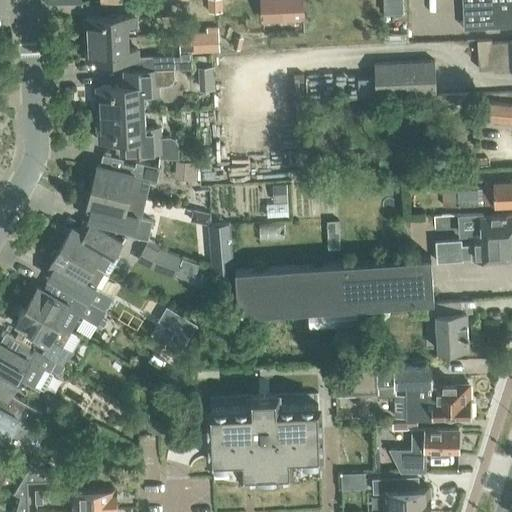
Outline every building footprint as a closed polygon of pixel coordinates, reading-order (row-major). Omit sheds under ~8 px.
[(219,0),(208,0),(208,12),(220,12),(219,0)] [(302,0),(261,0),(263,18),(303,16),(302,0)] [(511,0),(462,0),(464,28),(511,25),(511,0)] [(170,1),(139,2),(140,16),(171,15),(170,1)] [(85,17),(86,39),(126,37),(126,25),(136,24),(135,14),(85,17)] [(206,32),(193,33),(194,52),(218,51),(217,28),(206,28),(206,32)] [(129,71),(174,69),(184,68),(183,58),(173,59),(173,55),(137,57),(137,48),(127,49),(126,37),(86,39),(87,43),(85,43),(86,56),(87,56),(88,61),(128,59),(129,71)] [(243,39),(235,37),(233,49),(240,50),(243,39)] [(511,40),(492,41),(492,39),(477,39),(479,68),(493,68),(493,71),(511,70),(511,40)] [(375,63),(375,74),(306,77),(307,100),(376,96),(436,94),(435,60),(375,63)] [(174,69),(129,71),(125,71),(125,85),(97,87),(97,98),(96,98),(97,114),(139,112),(138,96),(157,95),(157,85),(169,85),(173,82),(176,72),(184,71),(184,68),(174,69)] [(482,118),(500,120),(511,120),(511,104),(484,102),(482,118)] [(178,142),(175,139),(170,136),(159,136),(159,127),(139,128),(139,112),(97,114),(98,131),(99,131),(100,142),(128,140),(129,154),(160,153),(160,157),(179,158),(178,144),(178,142)] [(97,164),(92,186),(129,194),(142,198),(146,181),(156,183),(160,167),(136,161),(135,166),(122,163),(124,158),(106,154),(103,166),(97,164)] [(176,160),(175,178),(198,179),(198,161),(176,160)] [(492,188),(482,189),(483,205),(511,203),(511,180),(492,182),(492,188)] [(287,201),(286,184),(273,184),(274,201),(287,201)] [(142,198),(129,194),(92,186),(87,207),(110,213),(109,220),(121,223),(120,227),(130,230),(129,235),(147,239),(152,220),(138,217),(142,198)] [(478,187),(456,188),(457,205),(478,205),(478,187)] [(470,236),(470,245),(471,259),(511,256),(511,244),(511,243),(511,242),(511,214),(485,216),(485,213),(458,214),(459,236),(470,236)] [(229,223),(207,225),(209,253),(231,251),(229,223)] [(61,246),(94,265),(109,273),(118,257),(114,255),(122,242),(99,228),(92,239),(72,227),(61,246)] [(338,234),(326,234),(327,248),(339,248),(338,234)] [(137,259),(150,266),(174,278),(183,256),(159,247),(158,250),(145,243),(137,259)] [(114,296),(100,289),(109,273),(94,265),(61,246),(59,249),(55,250),(52,252),(50,255),(50,258),(52,261),(50,265),(70,277),(66,283),(78,290),(75,294),(88,301),(106,311),(114,296)] [(430,256),(351,262),(236,268),(239,312),(353,305),(433,300),(430,256)] [(58,297),(38,285),(27,304),(71,330),(80,315),(98,325),(106,311),(88,301),(75,294),(73,297),(62,291),(58,297)] [(236,297),(235,289),(226,289),(227,298),(236,297)] [(462,312),(461,300),(423,302),(424,315),(436,314),(438,350),(469,348),(467,312),(462,312)] [(65,366),(73,351),(62,345),(71,330),(27,304),(16,324),(36,335),(33,342),(44,348),(42,352),(65,366)] [(175,331),(168,342),(181,350),(196,324),(166,306),(158,321),(175,331)] [(358,307),(308,310),(309,327),(359,324),(358,307)] [(139,316),(133,327),(146,334),(152,324),(139,316)] [(18,352),(0,342),(0,367),(19,378),(43,392),(54,371),(56,373),(62,371),(65,366),(42,352),(35,348),(33,352),(21,346),(18,352)] [(407,385),(407,395),(397,395),(397,418),(407,418),(433,417),(433,418),(470,417),(469,399),(468,384),(433,385),(433,384),(431,384),(431,364),(378,365),(378,363),(362,364),(362,366),(332,367),(333,395),(377,393),(377,394),(395,394),(395,385),(407,385)] [(10,394),(19,378),(0,367),(0,401),(3,403),(1,407),(8,411),(34,426),(42,412),(10,394)] [(88,367),(84,375),(91,380),(96,371),(88,367)] [(210,399),(214,483),(321,479),(318,395),(210,399)] [(0,445),(3,448),(12,433),(25,441),(34,426),(8,411),(5,415),(0,412),(0,445)] [(102,427),(88,418),(78,434),(92,443),(102,427)] [(426,451),(458,451),(459,428),(417,428),(412,428),(411,448),(389,448),(400,472),(425,472),(426,451)] [(0,453),(3,448),(0,445),(0,485),(1,486),(10,471),(0,465),(0,453)] [(99,464),(93,480),(120,479),(121,476),(99,464)] [(417,476),(373,478),(374,491),(383,491),(384,511),(400,511),(430,511),(429,487),(418,488),(417,476)] [(72,488),(73,510),(117,508),(116,486),(72,488)] [(42,489),(35,489),(35,503),(43,503),(42,489)]
